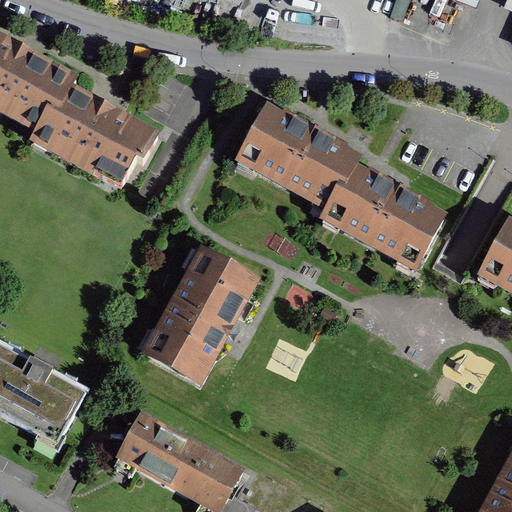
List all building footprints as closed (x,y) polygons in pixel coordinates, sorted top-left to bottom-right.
[(435,0),(477,18),(484,0),(435,0)] [(24,53),(0,41),(0,116),(38,138),(71,78),(24,53)] [(106,109),(72,90),(38,151),(130,201),(164,140),(106,109)] [(366,164),(274,115),(242,174),(335,223),(362,172),(366,164)] [(460,220),(362,172),(330,232),(429,281),(460,220)] [(511,223),(495,215),(463,274),(511,300),(511,223)] [(272,289),(208,254),(150,360),(215,395),(272,289)] [(39,374),(0,352),(0,417),(66,454),(94,404),(39,374)] [(226,511),(244,476),(141,421),(118,465),(198,511),(226,511)] [(511,511),(511,470),(489,511),(511,511)] [(255,511),(238,502),(232,511),(255,511)]
